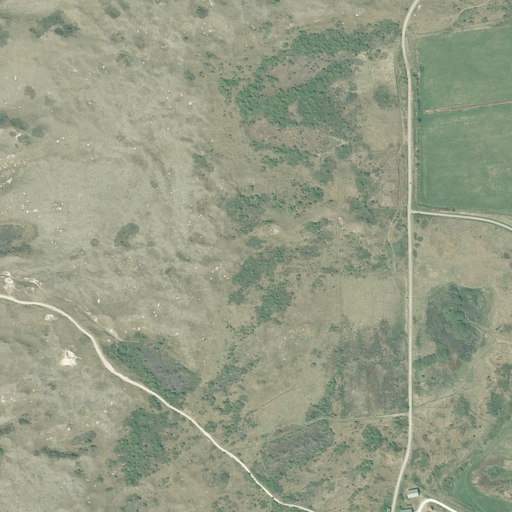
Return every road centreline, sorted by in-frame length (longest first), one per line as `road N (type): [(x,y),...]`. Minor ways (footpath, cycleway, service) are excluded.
road 1 (track): [(225,452),(318,420),(410,411),(465,384),(477,358),(501,339)]
road 2 (track): [(225,452),(182,414),(118,376),(64,314),(0,297)]
